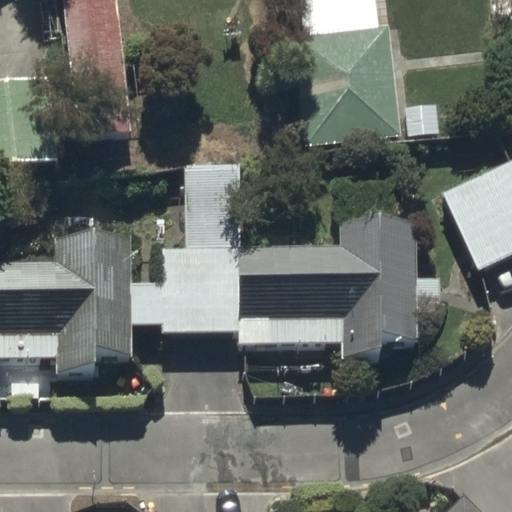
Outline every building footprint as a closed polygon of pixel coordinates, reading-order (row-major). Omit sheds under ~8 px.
[(68,0),(62,1),(76,147),(76,154),(128,148),(112,0),(68,0)] [(371,0),(294,0),(301,56),(287,58),(300,171),(400,160),(387,44),(377,45),(371,0)] [(43,91),(0,95),(0,183),(54,177),(43,91)] [(161,294),(131,295),(132,338),(160,337),(161,346),(234,344),(234,357),(338,355),(338,371),(378,380),(377,364),(418,354),(417,317),(438,316),(437,290),(415,290),(414,233),(338,235),(338,260),(287,261),(287,251),(272,252),(272,260),(240,261),(238,172),(190,173),(191,183),(183,183),(184,259),(160,259),(161,294)] [(511,178),(441,215),(479,293),(511,276),(511,178)] [(53,268),(0,268),(0,365),(53,365),(53,380),(92,390),(92,372),(130,361),(129,331),(129,289),(129,248),(53,248),(53,268)]
